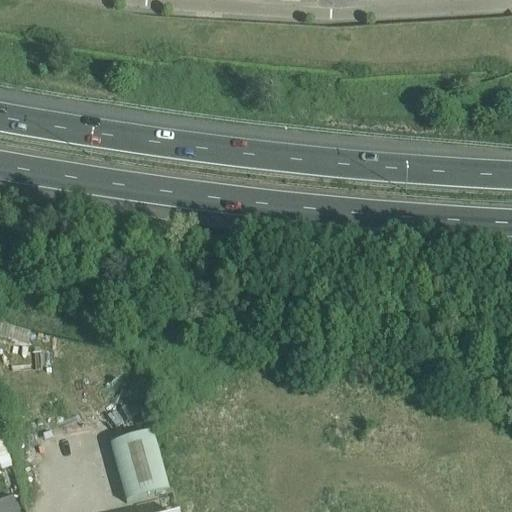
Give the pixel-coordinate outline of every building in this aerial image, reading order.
[(16,0),(4,0),(0,22),(12,24),(16,0)] [(16,0),(12,24),(24,26),(28,0),(16,0)] [(40,0),(28,0),(24,26),(36,28),(40,0)] [(53,2),(41,0),(40,0),(36,28),(48,30),(53,2)] [(64,4),(53,2),(48,30),(60,32),(64,4)] [(60,32),(71,34),(76,6),(64,4),(60,32)] [(88,8),(76,6),(71,34),(83,36),(88,8)] [(83,36),(95,38),(100,10),(88,8),(83,36)] [(111,12),(100,10),(95,38),(106,40),(111,12)] [(106,40),(106,42),(118,45),(130,47),(134,16),(111,12),(106,40)] [(130,47),(147,48),(149,17),(147,17),(136,16),(134,16),(130,47)] [(147,48),(158,49),(160,18),(149,17),(147,48)] [(173,19),(160,18),(158,49),(171,50),(171,49),(172,43),(173,19)] [(173,19),(171,49),(183,50),(185,20),(173,19)] [(497,20),(498,48),(510,48),(509,19),(497,20)] [(197,21),(185,20),(183,50),(195,51),(197,21)] [(474,50),(486,49),(485,20),(473,21),(474,50)] [(486,49),(498,48),(497,20),(485,20),(486,49)] [(197,21),(195,51),(206,51),(208,21),(197,21)] [(220,22),(208,21),(206,51),(218,52),(220,22)] [(474,50),(473,21),(461,22),(462,51),(474,50)] [(232,23),(220,22),(218,52),(230,53),(232,23)] [(449,23),(451,51),(462,51),(461,22),(449,23)] [(244,24),(232,23),(230,53),(242,54),(244,24)] [(439,52),(437,23),(425,24),(427,53),(439,52)] [(439,52),(451,51),(449,23),(437,23),(439,52)] [(253,55),(255,25),(244,24),(242,54),(253,55)] [(425,24),(413,25),(415,54),(427,53),(425,24)] [(253,55),(265,55),(267,25),(255,25),(253,55)] [(279,26),(267,25),(265,55),(277,56),(279,26)] [(401,26),(403,54),(415,54),(413,25),(401,26)] [(277,56),(288,57),(290,27),(279,26),(277,56)] [(379,56),(391,55),(389,26),(377,27),(379,56)] [(403,54),(401,26),(389,26),(391,55),(403,54)] [(302,28),(290,27),(288,57),(300,58),(302,28)] [(353,29),(355,60),(366,59),(379,59),(379,56),(378,51),(377,27),(353,29)] [(313,60),(315,29),(302,28),(300,58),(300,59),(313,60)] [(315,29),(313,60),(327,61),(328,29),(327,29),(315,29)] [(339,30),(328,29),(327,61),(343,61),(341,29),(339,30)] [(341,29),(343,61),(355,60),(353,29),(341,29)] [(0,324),(0,325),(0,337),(8,339),(10,327),(0,324)] [(153,432),(111,444),(127,502),(170,490),(153,432)] [(17,511),(13,500),(0,504),(0,511),(17,511)]
